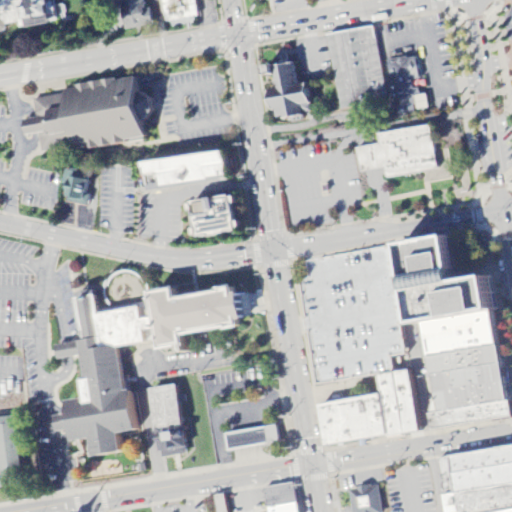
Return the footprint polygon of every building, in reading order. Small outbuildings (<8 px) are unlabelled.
[(2,0),(5,25),(24,22),(25,30),(64,25),(60,0),(2,0)] [(129,0),(134,31),(162,26),(157,0),(129,0)] [(197,0),(163,0),(166,23),(200,19),(197,0)] [(373,26),(327,35),(342,110),(388,101),(373,26)] [(386,59),(416,54),(420,77),(410,79),(412,88),(419,87),(422,103),(415,104),(416,113),(395,117),(386,59)] [(263,65),(292,60),(296,84),(306,83),(311,110),(302,112),(303,116),(282,120),(281,114),(271,116),(266,90),(275,88),(273,76),(265,77),(263,65)] [(154,141),(160,113),(157,99),(149,97),(146,78),(37,96),(33,114),(34,121),(29,121),(32,137),(44,135),(47,152),(76,148),(90,150),(92,150),(97,151),(154,141)] [(431,125),(439,168),(387,177),(380,134),(431,125)] [(238,179),(234,153),(153,164),(155,178),(170,176),(171,188),(238,179)] [(91,207),(96,172),(69,168),(63,202),(91,207)] [(204,204),(208,240),(249,235),(245,199),(204,204)] [(405,243),(451,235),(459,279),(483,275),(489,310),(419,322),(405,243)] [(241,293),(245,318),(238,319),(239,326),(184,336),(186,345),(159,350),(157,342),(151,302),(149,293),(174,288),(175,298),(232,288),(233,294),(241,293)] [(157,342),(120,348),(127,391),(132,390),(139,429),(119,433),(123,451),(94,456),(91,437),(74,439),(68,401),(86,398),(76,341),(82,340),(74,293),(96,290),(100,311),(151,302),(157,342)] [(425,357),(419,322),(489,310),(495,345),(425,357)] [(428,375),(425,357),(495,345),(498,363),(428,375)] [(504,400),(434,412),(428,375),(498,363),(504,400)] [(417,430),(386,435),(380,394),(377,375),(407,370),(417,430)] [(188,452),(177,386),(149,391),(161,457),(188,452)] [(386,435),(327,445),(320,404),(380,394),(386,435)] [(507,416),(429,430),(426,414),(434,412),(504,400),(507,416)] [(3,489),(29,486),(21,417),(0,419),(0,441),(4,479),(2,479),(3,489)] [(230,436),(234,453),(284,442),(281,426),(230,436)] [(511,463),(453,473),(450,456),(511,445),(511,463)] [(444,495),(437,458),(450,456),(453,473),(456,493),(444,495)] [(511,483),(456,493),(453,473),(511,463),(511,483)] [(511,508),(490,511),(446,511),(444,495),(456,493),(511,483),(511,508)] [(300,511),(295,484),(265,489),(269,511),(300,511)] [(386,511),(383,486),(353,490),(355,511),(386,511)]
